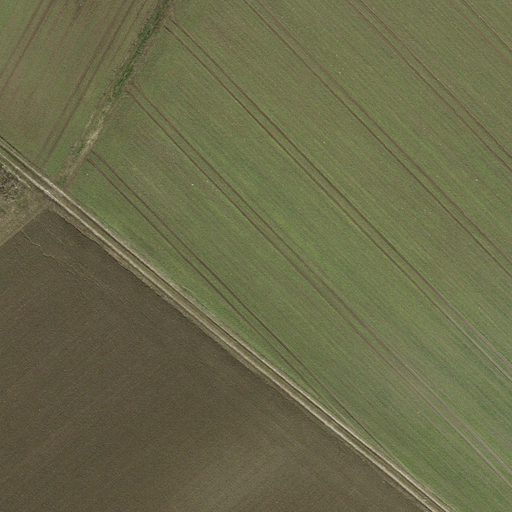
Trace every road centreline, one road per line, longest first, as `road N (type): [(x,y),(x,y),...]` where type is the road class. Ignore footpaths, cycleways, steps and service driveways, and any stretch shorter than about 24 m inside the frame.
road 1 (track): [(0,147),(443,511)]
road 2 (track): [(0,235),(52,190),(163,0)]
